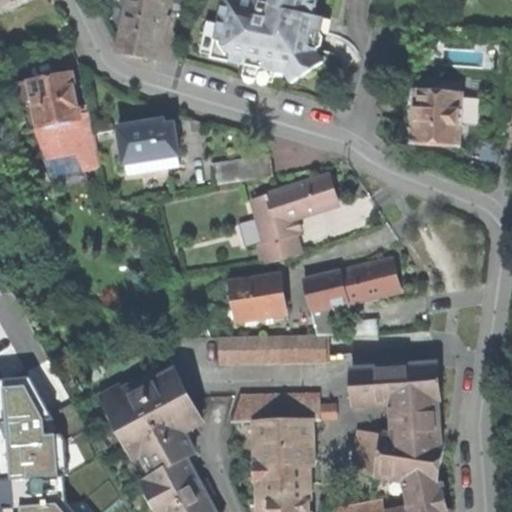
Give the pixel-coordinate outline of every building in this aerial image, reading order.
[(0,0),(0,2),(4,10),(24,0),(0,0)] [(133,53),(155,57),(165,0),(129,0),(120,51),(133,53)] [(251,0),(251,2),(242,0),(223,0),(218,25),(211,57),(211,60),(245,67),(275,73),(281,69),(292,85),(306,76),(323,64),(314,50),(318,48),(321,35),(326,32),(328,21),(314,18),(318,0),(251,0)] [(200,54),(211,57),(218,25),(207,23),(200,54)] [(273,85),(275,73),(245,67),(242,78),(273,85)] [(62,76),(30,82),(39,128),(80,121),(71,74),(62,76)] [(461,95),(416,92),(414,143),(436,144),(458,145),(461,95)] [(143,125),(120,128),(119,130),(126,174),(180,165),(173,125),(164,127),(163,122),(143,125)] [(120,123),(92,128),(93,134),(119,130),(120,128),(120,123)] [(279,158),(220,167),(223,184),(282,175),(279,158)] [(329,177),(253,200),(259,225),(252,227),(253,235),(244,238),(244,239),(238,241),(244,267),(283,261),(302,254),(297,234),(300,233),(295,218),(338,204),(334,192),(329,177)] [(170,178),(149,181),(151,196),(173,192),(170,178)] [(393,259),(304,282),(317,336),(326,336),(341,336),(338,323),(348,309),(347,304),(400,291),(396,272),(393,259)] [(236,283),(226,285),(231,321),(241,322),(287,315),(284,297),(281,276),(236,283)] [(375,322),(346,325),(346,335),(375,336),(375,322)] [(317,336),(219,338),(219,364),(327,363),(326,336),(317,336)] [(434,365),(355,370),(357,405),(397,403),(400,438),(440,445),(437,402),(434,365)] [(215,511),(209,499),(214,496),(210,488),(207,481),(201,484),(187,458),(196,454),(189,440),(192,430),(202,425),(188,398),(174,372),(156,382),(153,376),(123,392),(121,388),(109,394),(153,477),(147,480),(149,482),(146,484),(160,511),(215,511)] [(30,377),(0,379),(0,472),(0,476),(13,475),(16,509),(4,509),(4,511),(66,511),(61,506),(59,436),(47,436),(47,423),(56,422),(30,377)] [(321,396),(240,398),(232,424),(257,423),(259,511),(309,511),(309,481),(308,451),(308,421),(322,420),(321,396)] [(441,459),(440,445),(400,438),(359,432),(352,472),(406,482),(436,487),(436,485),(441,459)] [(441,486),(436,485),(436,487),(406,482),(405,485),(410,508),(393,511),(446,511),(446,509),(443,498),(441,486)] [(384,511),(382,499),(331,510),(331,511),(384,511)]
